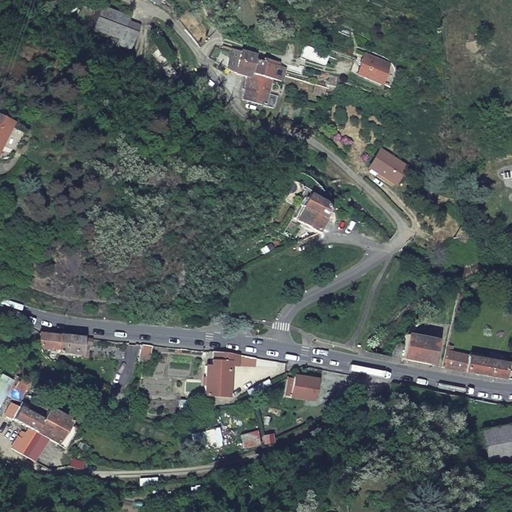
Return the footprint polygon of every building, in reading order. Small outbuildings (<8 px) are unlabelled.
[(128,16),(99,6),(92,26),(115,35),(112,44),(127,49),(136,23),(127,20),(128,16)] [(208,55),(214,59),(222,46),(215,42),(208,55)] [(240,47),(233,44),(225,66),(233,69),(240,47)] [(248,75),(251,69),(255,57),(256,53),(240,47),(232,70),(248,75)] [(389,61),(367,52),(359,72),(382,81),(389,61)] [(263,60),(255,57),(251,69),(271,77),(276,64),(279,65),(280,63),(269,59),(264,57),(263,60)] [(284,73),(287,68),(279,65),(276,64),(271,77),(281,81),(284,73)] [(248,75),(242,96),(262,104),(271,77),(251,69),(248,75)] [(325,80),(329,81),(332,82),(335,77),(327,74),(325,80)] [(0,116),(0,141),(10,122),(0,116)] [(377,148),(365,167),(391,184),(403,165),(377,148)] [(309,194),(303,207),(307,208),(325,216),(327,204),(309,194)] [(325,216),(307,208),(301,221),(318,229),(325,216)] [(254,239),(250,234),(243,240),(246,245),(254,239)] [(451,323),(457,289),(437,303),(422,320),(437,322),(451,323)] [(437,322),(422,320),(420,321),(423,324),(421,326),(436,328),(437,322)] [(423,324),(420,321),(415,327),(418,330),(421,326),(423,324)] [(36,334),(36,340),(35,345),(40,352),(47,353),(78,356),(79,345),(89,346),(90,340),(36,334)] [(393,359),(431,367),(435,342),(407,337),(404,348),(396,347),(395,348),(393,359)] [(88,357),(89,346),(79,345),(78,356),(88,357)] [(503,381),(504,381),(506,366),(499,364),(499,362),(496,362),(497,358),(489,357),(488,360),(451,353),(452,347),(447,346),(442,369),(503,381)] [(232,365),(233,356),(220,354),(219,358),(214,358),(213,363),(207,363),(204,393),(228,395),(232,365)] [(256,358),(233,356),(232,365),(254,368),(256,358)] [(316,380),(293,376),(292,382),(288,381),(287,389),(285,389),(284,397),(312,402),(316,380)] [(28,427),(36,432),(49,407),(26,395),(26,396),(13,419),(28,427)] [(49,407),(36,432),(49,439),(60,445),(73,421),(49,407)] [(511,421),(479,427),(486,460),(511,455),(511,421)] [(24,454),(36,432),(28,427),(22,440),(17,438),(13,448),(24,454)] [(49,439),(36,432),(24,454),(37,461),(49,439)] [(264,447),(271,444),(269,435),(261,437),(264,447)]
